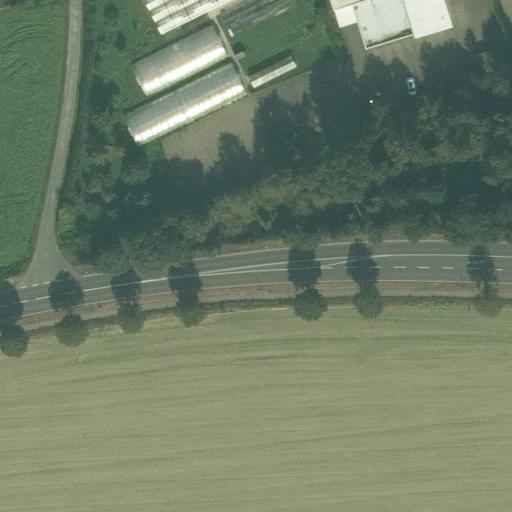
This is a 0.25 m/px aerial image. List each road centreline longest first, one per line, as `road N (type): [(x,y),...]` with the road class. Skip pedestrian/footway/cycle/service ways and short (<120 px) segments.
road 1 (secondary): [(511,268),(193,275),(47,297)]
road 2 (unclassified): [(47,297),(73,98),(76,0)]
